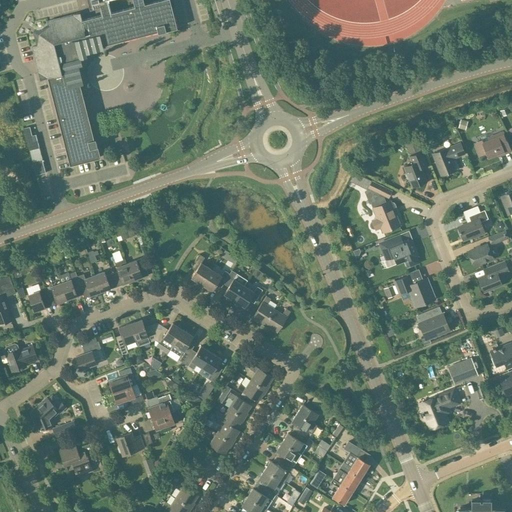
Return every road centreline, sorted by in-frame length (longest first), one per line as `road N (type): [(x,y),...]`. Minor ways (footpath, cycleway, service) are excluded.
road 1 (residential): [(206,511),(295,374),(292,367),(210,315),(203,324),(161,298),(69,329),(51,372)]
road 2 (tertiary): [(414,484),(285,165)]
road 3 (secondary): [(0,240),(254,150)]
road 4 (residential): [(511,174),(445,200),(432,224),(469,316),(511,310)]
road 5 (secondary): [(511,62),(302,132)]
road 6 (tertiary): [(267,118),(229,0)]
